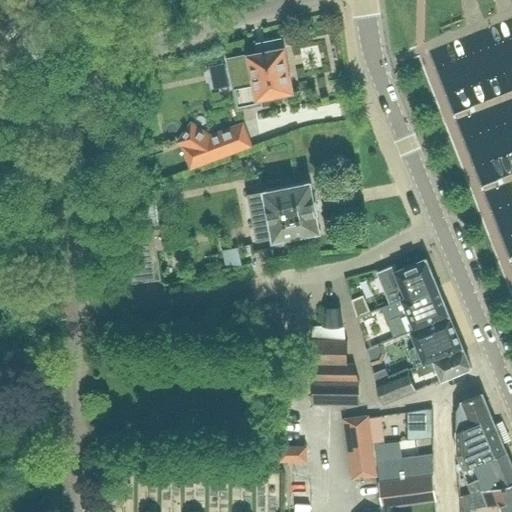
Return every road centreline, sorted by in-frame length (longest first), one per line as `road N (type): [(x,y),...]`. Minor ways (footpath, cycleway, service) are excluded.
road 1 (unclassified): [(77,310),(85,119),(95,90),(154,48),(295,0)]
road 2 (residential): [(441,228),(299,278),(302,411),(317,448),(316,511)]
road 3 (secondary): [(441,228),(381,82),(367,0)]
road 4 (unclassified): [(75,511),(77,310)]
road 5 (residential): [(449,511),(446,394),(501,372)]
road 6 (unclassified): [(77,310),(242,287)]
road 7 (secondary): [(501,372),(441,228)]
